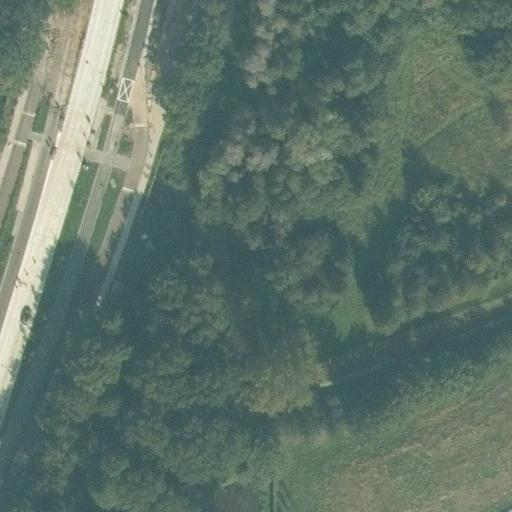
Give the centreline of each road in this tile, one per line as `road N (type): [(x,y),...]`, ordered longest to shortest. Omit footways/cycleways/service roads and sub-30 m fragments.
road 1 (residential): [(0,501),(83,325),(139,144),(120,65)]
road 2 (secondary): [(0,444),(120,65)]
road 3 (secondary): [(81,21),(0,325)]
road 4 (track): [(349,333),(511,278)]
road 5 (unclassified): [(33,70),(0,223)]
